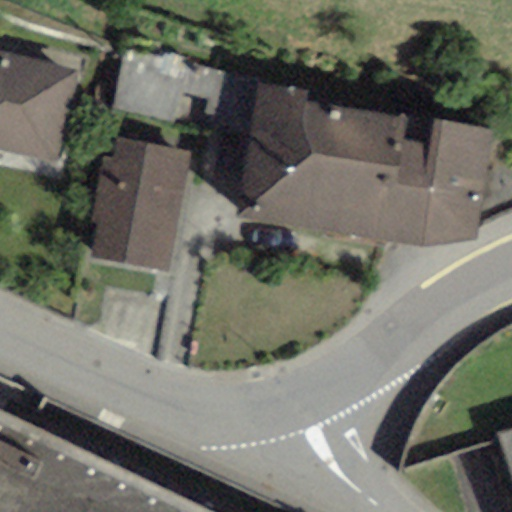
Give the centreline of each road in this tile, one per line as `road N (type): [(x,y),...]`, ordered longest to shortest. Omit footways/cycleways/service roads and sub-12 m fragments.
road 1 (residential): [(281,409),(228,412),(146,396),(0,332)]
road 2 (residential): [(511,257),(445,297),(324,392),(281,409)]
road 3 (residential): [(381,511),(281,409)]
